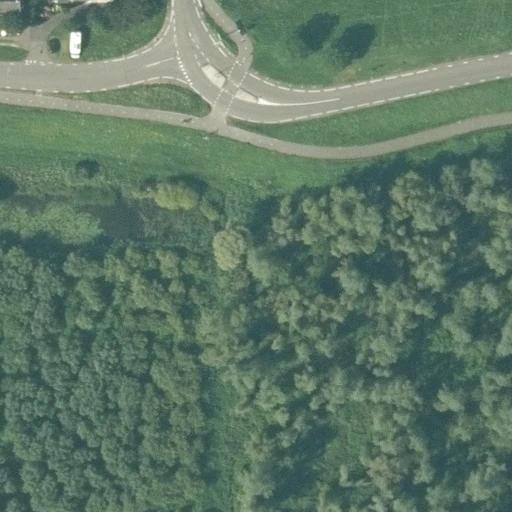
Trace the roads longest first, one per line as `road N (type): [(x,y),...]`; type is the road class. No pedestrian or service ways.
road 1 (tertiary): [(511,62),(289,102),(230,87),(192,52)]
road 2 (tertiary): [(192,52),(110,73),(38,75)]
